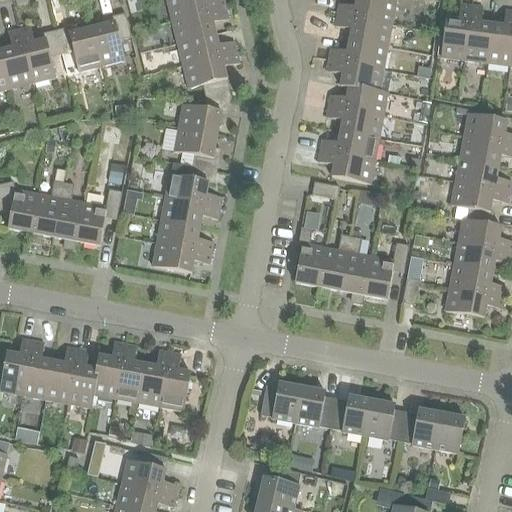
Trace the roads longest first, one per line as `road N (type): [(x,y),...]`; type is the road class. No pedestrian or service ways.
road 1 (residential): [(241,337),(291,66),(275,0)]
road 2 (residential): [(511,388),(241,337)]
road 3 (residential): [(241,337),(0,294)]
road 4 (residential): [(199,511),(241,337)]
